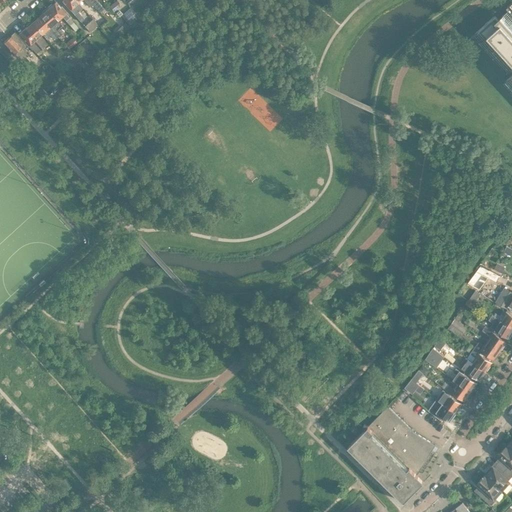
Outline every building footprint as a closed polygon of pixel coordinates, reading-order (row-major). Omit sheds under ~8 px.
[(73,6),(78,2),(75,0),(61,0),(80,21),(84,18),(73,6)] [(89,0),(93,4),(100,12),(103,9),(95,0),(89,0)] [(511,1),(506,7),(508,10),(497,20),(493,16),(475,33),(473,35),(474,36),(474,35),(480,41),(480,42),(480,43),(483,41),(489,47),(487,49),(488,50),(494,57),(493,57),(494,58),(497,56),(503,63),(501,65),(502,65),(508,72),(507,73),(508,73),(511,70),(511,74),(503,82),(504,83),(507,81),(511,86),(511,88),(511,89),(511,90),(511,89),(511,1)] [(51,3),(46,8),(57,20),(62,16),(75,31),(78,28),(72,22),(55,2),(52,4),(51,3)] [(129,7),(120,15),(128,24),(137,16),(129,7)] [(42,13),(39,15),(56,35),(60,32),(56,28),(61,24),(57,20),(46,8),(42,12),(42,13)] [(31,21),(41,34),(46,30),(53,38),(56,35),(39,15),(36,18),(35,17),(31,21)] [(92,19),(84,26),(89,32),(97,25),(92,19)] [(37,37),(41,34),(31,21),(26,25),(27,26),(17,35),(26,44),(28,43),(33,48),(32,49),(36,53),(44,46),(37,37)] [(126,24),(110,40),(112,42),(129,27),(126,24)] [(17,50),(19,51),(26,44),(17,35),(14,32),(11,35),(10,35),(3,43),(13,54),(17,50)] [(72,38),(64,44),(68,49),(76,42),(72,38)] [(67,48),(59,54),(63,58),(70,52),(67,48)] [(85,71),(90,66),(84,60),(79,65),(85,71)] [(510,256),(511,253),(511,249),(506,246),(503,252),(510,256)] [(496,265),(493,270),(500,273),(503,268),(496,265)] [(494,302),(505,309),(511,297),(511,292),(503,287),(494,302)] [(481,295),(476,291),(469,300),(475,304),(481,295)] [(469,300),(465,305),(472,310),(475,305),(469,300)] [(511,315),(506,312),(500,321),(511,328),(511,315)] [(510,335),(511,335),(511,333),(511,328),(500,321),(492,316),(489,320),(493,323),(490,327),(508,338),(510,335)] [(458,322),(454,320),(448,329),(461,338),(467,329),(458,322)] [(504,346),(503,345),(506,342),(493,333),(494,331),(485,325),(482,330),(490,336),(486,341),(500,351),(504,346)] [(446,343),(440,338),(435,345),(441,350),(446,343)] [(486,341),(483,346),(478,341),(474,347),(479,351),(480,350),(493,359),(496,356),(497,356),(500,351),(486,341)] [(467,343),(464,348),(469,352),(473,347),(467,343)] [(475,357),(471,362),(486,372),(489,366),(491,362),(478,353),(479,351),(474,347),(469,353),(475,357)] [(438,353),(433,349),(427,356),(433,360),(438,353)] [(481,376),(482,377),(486,372),(471,362),(468,367),(456,359),(453,364),(465,372),(466,370),(478,380),(481,376)] [(422,365),(419,370),(420,370),(424,373),(425,375),(427,372),(427,369),(422,365)] [(457,382),(457,383),(471,392),(475,387),(474,386),(476,383),(463,373),(456,368),(453,372),(457,374),(453,379),(457,382)] [(418,370),(411,379),(416,383),(423,373),(418,370)] [(414,387),(416,386),(418,385),(416,383),(411,379),(405,387),(410,391),(414,387)] [(467,398),(471,392),(457,383),(452,388),(440,379),(437,384),(449,393),(450,391),(464,400),(466,397),(467,398)] [(446,397),(442,403),(456,413),(460,408),(459,407),(461,404),(448,394),(449,393),(437,384),(433,388),(446,397)] [(451,418),(452,418),(456,413),(442,403),(436,399),(428,410),(440,420),(442,416),(449,421),(451,418)] [(414,431),(388,407),(387,406),(347,446),(403,502),(424,481),(417,474),(435,445),(414,431)] [(501,458),(497,462),(511,475),(511,451),(507,447),(507,446),(506,446),(498,455),(501,458)] [(488,473),(485,475),(485,476),(501,490),(509,481),(508,480),(511,475),(497,462),(493,467),(492,466),(487,472),(488,473)] [(494,498),(501,490),(485,476),(485,475),(484,475),(476,484),(480,487),(476,491),(474,490),(490,505),(495,500),(494,498)] [(469,511),(467,508),(462,502),(455,508),(456,509),(452,511),(469,511)]
